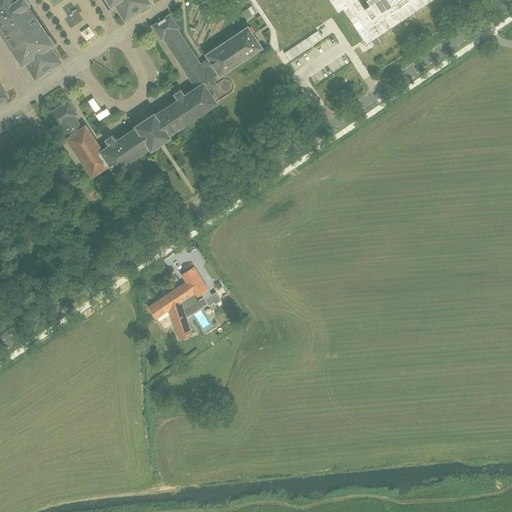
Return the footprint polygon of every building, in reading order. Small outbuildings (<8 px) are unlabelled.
[(0,0),(0,35),(21,67),(24,65),(35,81),(62,64),(53,47),(55,46),(30,6),(26,0),(0,0)] [(152,4),(148,0),(104,0),(110,9),(114,6),(125,22),(152,4)] [(330,0),(338,11),(343,8),(363,38),(358,42),(365,52),(378,43),(375,38),(432,0),(367,0),(365,2),(368,6),(363,9),(357,0),(330,0)] [(262,48),(248,27),(206,54),(209,58),(201,64),(179,30),(181,29),(171,14),(151,26),(162,43),(164,41),(194,87),(183,93),(180,88),(173,93),(176,99),(156,113),(155,111),(134,125),(135,126),(114,139),(111,134),(104,139),(108,144),(102,148),(86,124),(82,127),(80,125),(76,117),(79,115),(69,100),(46,114),(76,165),(81,162),(91,177),(109,166),(114,173),(151,148),(171,136),(170,135),(218,103),(210,91),(218,86),(213,79),(219,75),(220,75),(262,48)] [(76,33),(88,25),(84,17),(71,25),(76,33)] [(291,63),(296,70),(310,60),(304,52),(291,63)] [(0,103),(9,97),(0,84),(0,103)] [(220,85),(214,89),(217,94),(223,90),(220,85)] [(1,137),(16,161),(23,156),(8,133),(1,137)] [(208,289),(193,266),(181,274),(186,281),(148,307),(156,318),(169,310),(178,339),(192,334),(183,310),(198,300),(196,296),(208,289)] [(204,298),(209,306),(214,302),(215,304),(221,300),(215,292),(204,298)]
